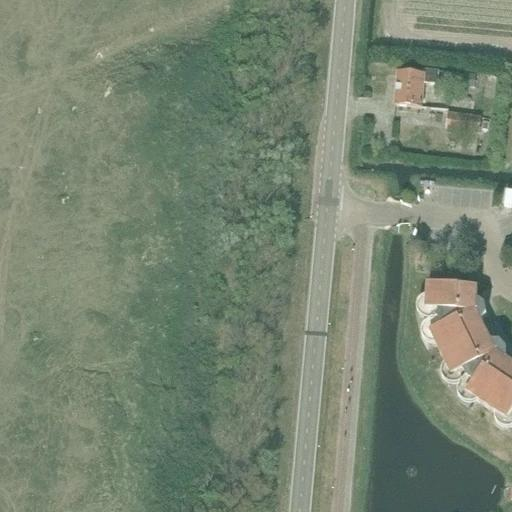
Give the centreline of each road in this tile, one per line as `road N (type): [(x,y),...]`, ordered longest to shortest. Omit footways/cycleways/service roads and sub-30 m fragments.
road 1 (tertiary): [(302,511),(326,213)]
road 2 (tertiary): [(326,213),(345,0)]
road 3 (residential): [(511,276),(475,227),(326,213)]
